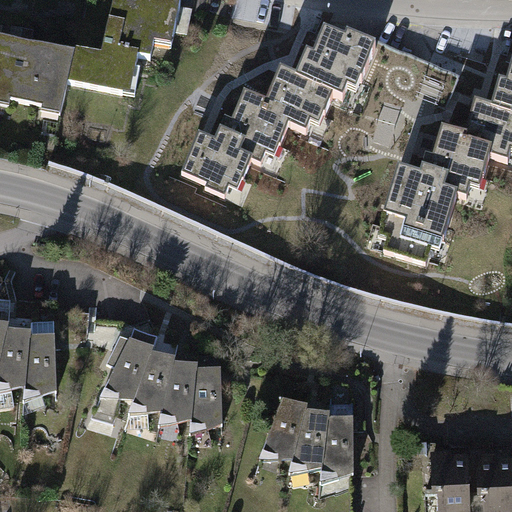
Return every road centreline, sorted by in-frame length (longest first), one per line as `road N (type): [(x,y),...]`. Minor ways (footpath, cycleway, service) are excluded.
road 1 (tertiary): [(69,206),(293,305),(511,359)]
road 2 (residential): [(511,8),(372,0)]
